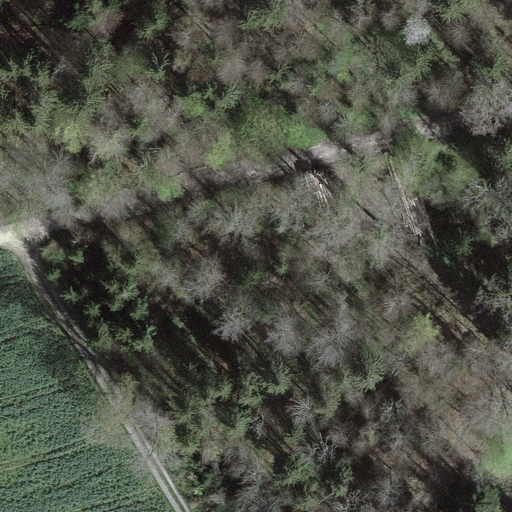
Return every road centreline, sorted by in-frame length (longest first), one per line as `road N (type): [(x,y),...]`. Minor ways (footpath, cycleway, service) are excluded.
road 1 (track): [(511,106),(14,231)]
road 2 (track): [(180,511),(14,231)]
